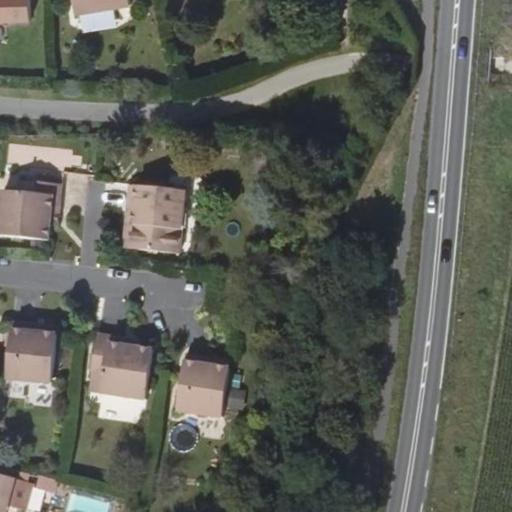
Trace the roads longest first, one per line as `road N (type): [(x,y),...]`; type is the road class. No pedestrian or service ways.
road 1 (secondary): [(398,511),(431,269),(454,0)]
road 2 (residential): [(168,297),(0,273)]
